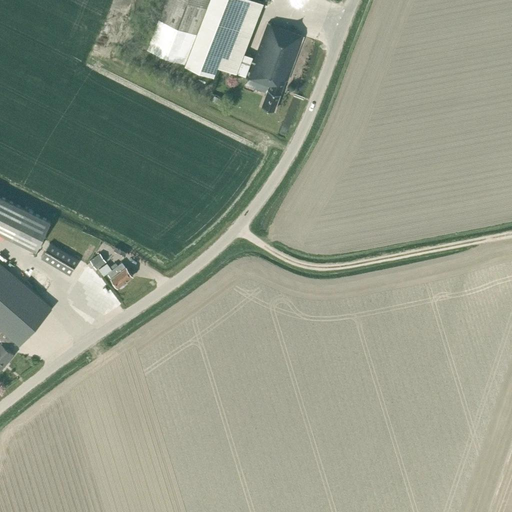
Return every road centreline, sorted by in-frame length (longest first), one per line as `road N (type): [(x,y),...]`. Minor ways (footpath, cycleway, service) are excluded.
road 1 (tertiary): [(0,407),(236,228),(298,145),(355,0)]
road 2 (track): [(236,228),(308,266),(511,233)]
road 3 (unknown): [(80,348),(48,268),(0,238)]
